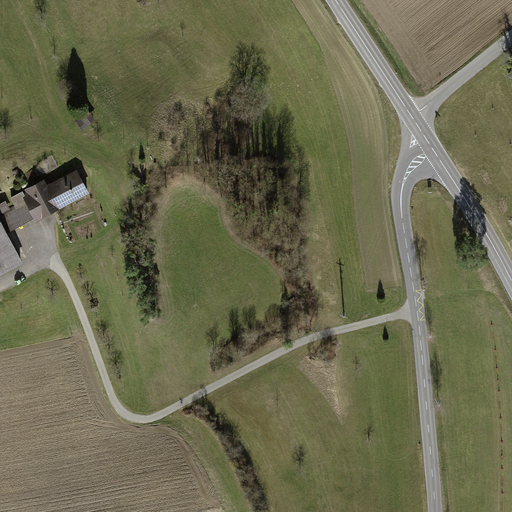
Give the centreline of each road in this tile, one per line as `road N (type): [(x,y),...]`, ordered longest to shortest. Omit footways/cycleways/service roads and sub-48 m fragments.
road 1 (tertiary): [(430,146),(410,164),(401,208),(434,511)]
road 2 (tertiary): [(511,282),(430,146)]
road 3 (tertiary): [(410,116),(333,0)]
road 4 (tertiary): [(410,116),(511,38)]
